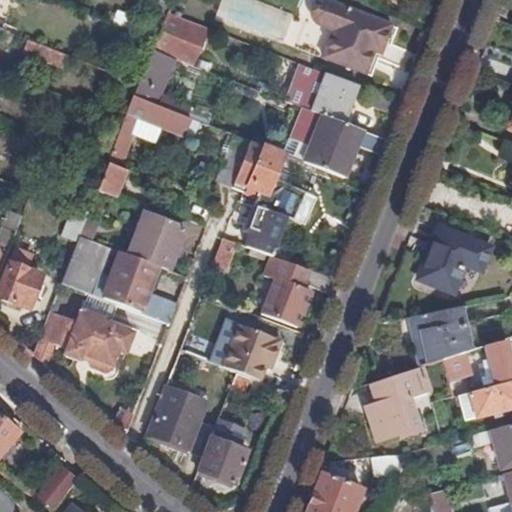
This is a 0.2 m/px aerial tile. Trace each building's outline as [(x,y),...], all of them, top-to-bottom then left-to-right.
[(292,18),(245,0),(220,0),(213,21),(281,48),(292,18)] [(321,58),(363,75),(370,58),(376,60),(390,65),(396,48),(389,45),(384,43),(390,27),(323,0),(316,4),(312,9),(311,14),(312,20),(316,25),(331,31),(321,58)] [(191,68),(205,30),(167,15),(154,43),(151,52),(159,56),(191,68)] [(395,29),(390,27),(384,43),(389,45),(395,29)] [(50,51),(26,42),(22,53),(45,62),(50,51)] [(132,100),(140,103),(159,56),(151,52),(138,84),(132,100)] [(103,71),(117,77),(123,61),(109,56),(103,71)] [(370,58),(363,75),(370,77),(376,60),(370,58)] [(298,65),(283,103),(311,114),(322,119),(341,126),(347,128),(353,112),(347,109),(355,88),(298,65)] [(376,95),(371,108),(387,114),(392,102),(376,95)] [(181,139),(187,121),(140,103),(132,100),(123,123),(104,170),(96,193),(114,199),(124,174),(117,171),(131,138),(155,147),(161,131),(181,139)] [(355,148),(378,157),(384,142),(341,126),(322,119),(318,130),(304,125),(297,143),(310,148),(304,166),(297,163),(296,167),(323,178),(325,174),(342,181),(355,148)] [(264,214),(285,221),(288,222),(295,206),(273,196),(279,181),(276,179),(283,162),(296,167),(297,163),(249,145),(232,190),(258,200),(254,209),(264,214)] [(230,189),(243,155),(229,149),(216,183),(230,189)] [(85,221),(87,215),(72,209),(61,239),(76,244),(78,240),(85,221)] [(252,252),(272,260),(285,221),(264,214),(252,252)] [(157,269),(166,273),(183,232),(147,218),(144,219),(141,222),(127,259),(157,269)] [(95,226),(85,221),(78,240),(88,244),(95,226)] [(490,249),(439,229),(420,280),(454,294),(466,266),(482,271),(490,249)] [(75,292),(168,327),(176,306),(147,295),(149,289),(132,282),(131,288),(110,279),(99,275),(108,252),(88,244),(78,240),(76,244),(59,286),(75,292)] [(225,270),(235,246),(222,241),(213,266),(225,270)] [(303,286),(325,295),(330,281),(309,272),(308,273),(274,261),(270,271),(279,274),(264,310),(260,309),(258,315),(296,329),(310,295),(301,291),(303,286)] [(39,279),(8,268),(0,287),(0,301),(13,307),(14,306),(27,311),(39,279)] [(32,358),(45,369),(54,347),(64,351),(62,357),(78,363),(79,361),(80,358),(87,361),(86,363),(89,370),(104,376),(111,372),(117,354),(125,357),(133,335),(102,324),(78,314),(74,324),(64,320),(75,292),(59,286),(32,358)] [(456,309),(411,318),(421,368),(422,368),(443,361),(466,353),(470,351),(466,325),(460,326),(456,309)] [(235,375),(252,381),(259,384),(265,369),(269,359),(274,361),(281,342),(239,326),(222,370),(235,375)] [(511,365),(506,342),(485,346),(493,383),(511,378),(511,365)] [(466,353),(443,361),(451,386),(457,385),(455,380),(472,375),(466,353)] [(269,359),(265,369),(270,370),(274,361),(269,359)] [(421,368),(376,384),(381,402),(365,407),(376,440),(399,433),(400,436),(420,429),(411,401),(431,393),(422,368),(421,368)] [(247,397),(281,410),(286,394),(259,384),(252,381),(247,397)] [(511,382),(459,397),(466,421),(511,409),(511,382)] [(202,460),(213,432),(214,430),(197,423),(204,405),(165,391),(147,438),(177,449),(178,446),(187,450),(186,452),(202,460)] [(0,421),(0,455),(16,435),(0,421)] [(511,426),(471,437),(474,448),(493,443),(501,472),(511,468),(511,426)] [(202,460),(197,475),(232,487),(245,454),(218,444),(222,436),(213,432),(202,460)] [(396,457),(373,459),(375,479),(386,478),(395,483),(405,471),(396,457)] [(26,492),(48,511),(74,480),(52,461),(26,492)] [(511,504),(490,510),(490,511),(511,511),(511,474),(506,476),(511,501),(511,504)] [(362,491),(320,475),(309,505),(306,511),(367,511),(356,508),(362,491)] [(452,511),(447,492),(423,499),(430,511),(452,511)]
